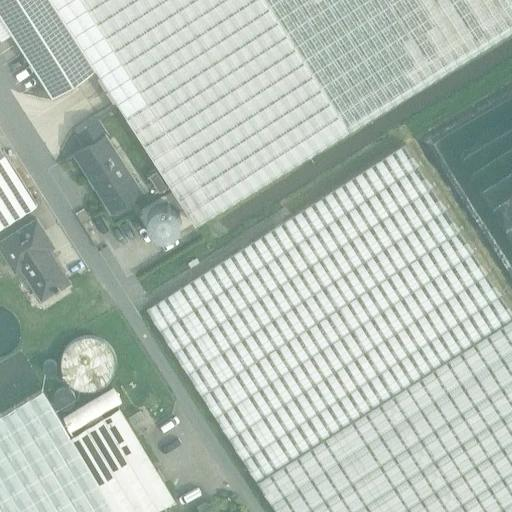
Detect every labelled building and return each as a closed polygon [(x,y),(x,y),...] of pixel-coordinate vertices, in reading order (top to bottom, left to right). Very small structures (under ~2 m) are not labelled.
[(49,0),(0,0),(0,15),(52,97),(94,69),(49,0)] [(511,0),(49,0),(95,70),(193,222),(511,25),(511,0)] [(128,202),(142,193),(104,134),(107,131),(99,120),(76,135),(84,147),(73,154),(107,206),(123,195),(128,202)] [(511,511),(511,310),(405,143),(287,218),(145,308),(275,511),(511,511)] [(0,227),(36,204),(0,146),(0,227)] [(156,172),(149,176),(159,192),(166,188),(156,172)] [(39,296),(67,279),(39,235),(44,232),(36,219),(0,240),(0,247),(15,272),(21,268),(39,296)] [(0,511),(114,511),(40,387),(0,411),(0,511)] [(119,405),(69,435),(114,511),(159,511),(157,508),(174,498),(154,464),(119,405)] [(205,501),(195,507),(198,511),(201,511),(209,507),(205,501)]
